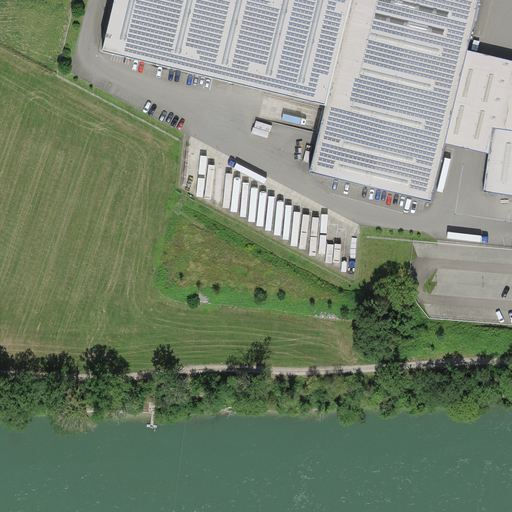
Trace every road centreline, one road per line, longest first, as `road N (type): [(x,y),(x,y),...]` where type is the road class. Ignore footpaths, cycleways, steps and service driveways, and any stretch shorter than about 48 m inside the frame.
road 1 (unknown): [(99,0),(92,45),(104,63),(335,198),(405,213),(433,211),(448,197),(509,0)]
road 2 (track): [(282,370),(153,406)]
